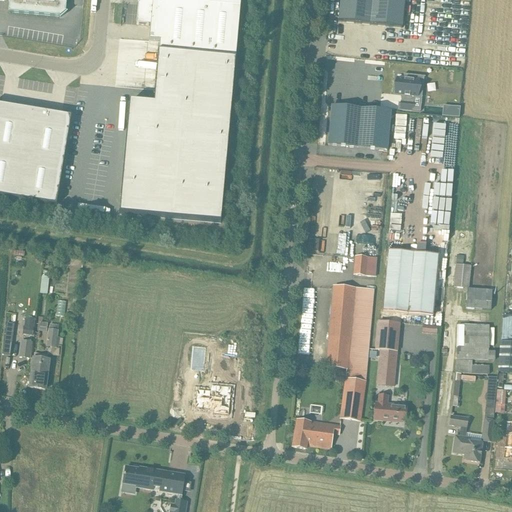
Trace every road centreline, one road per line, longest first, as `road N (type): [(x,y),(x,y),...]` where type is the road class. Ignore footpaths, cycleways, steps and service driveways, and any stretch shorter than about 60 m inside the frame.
road 1 (unclassified): [(269,454),(309,0)]
road 2 (unclassified): [(0,411),(269,454)]
road 3 (unclassified): [(269,454),(511,493)]
road 4 (unclassified): [(0,55),(91,63),(102,0)]
